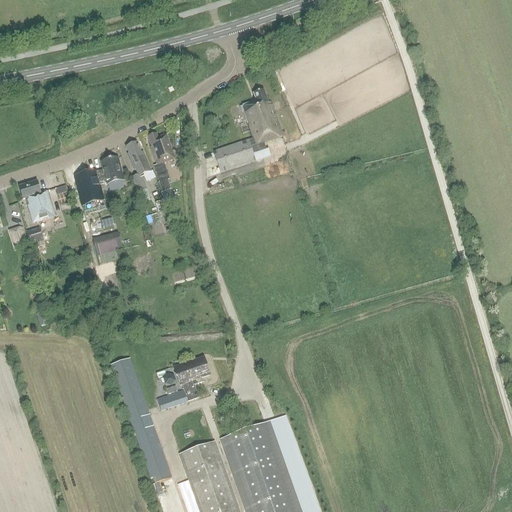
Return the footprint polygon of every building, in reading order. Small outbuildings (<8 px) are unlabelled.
[(220,173),(255,161),(253,154),(265,150),(263,143),(282,137),(270,103),(267,104),(263,91),(253,95),(256,102),(241,107),(240,108),(242,113),(252,139),(213,153),(220,173)] [(170,180),(164,164),(175,160),(166,135),(158,138),(156,134),(148,137),(151,148),(150,148),(157,166),(154,167),(160,183),(162,192),(171,190),(168,180),(170,180)] [(138,174),(142,172),(143,175),(151,172),(143,153),(141,153),(137,143),(126,148),(130,158),(129,159),(133,169),(136,168),(138,174)] [(85,215),(106,210),(103,201),(105,201),(101,185),(107,184),(107,185),(123,181),(117,159),(102,163),(103,170),(73,179),(81,207),(82,207),(85,215)] [(146,190),(140,176),(132,179),(138,194),(146,190)] [(32,223),(55,217),(48,192),(40,194),(37,183),(19,188),(23,200),(25,199),(32,223)] [(102,221),(105,228),(114,225),(111,218),(102,221)] [(8,231),(14,250),(26,247),(25,245),(28,244),(23,227),(20,228),(20,227),(8,231)] [(29,230),(32,248),(45,245),(42,227),(29,230)] [(123,250),(118,233),(93,240),(98,257),(123,250)] [(39,327),(47,325),(44,313),(36,315),(39,327)] [(153,479),(155,484),(153,485),(162,511),(192,511),(179,476),(171,479),(129,359),(110,366),(150,479),(153,479)] [(209,375),(204,360),(192,364),(191,363),(174,369),(180,386),(182,385),(184,391),(157,400),(161,412),(199,399),(195,387),(194,387),(193,386),(203,382),(201,378),(209,375)] [(177,392),(175,387),(166,390),(167,395),(177,392)] [(300,511),(269,423),(221,440),(246,511),(300,511)] [(238,511),(214,443),(179,455),(198,511),(238,511)]
